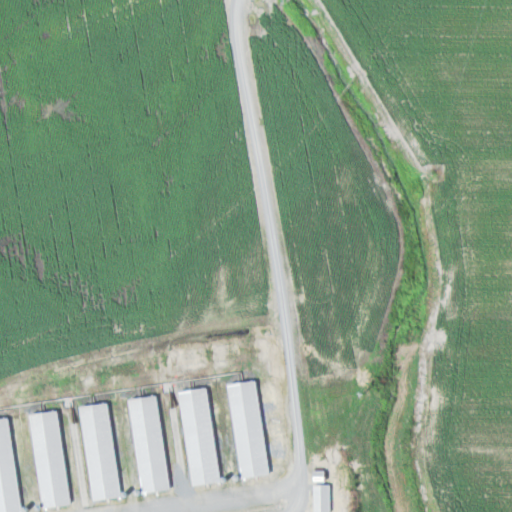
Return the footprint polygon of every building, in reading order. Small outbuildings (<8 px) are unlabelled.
[(239,477),(268,473),(255,380),(226,383),(239,477)] [(178,390),(190,485),(218,481),(206,387),(178,390)] [(127,398),(140,492),(168,489),(155,394),(127,398)] [(77,406),(91,500),(120,496),(106,402),(77,406)] [(70,503),(56,409),(27,414),(41,508),(70,503)] [(0,417),(0,511),(8,511),(21,511),(7,416),(0,417)] [(329,511),(329,484),(311,484),(311,511),(329,511)]
